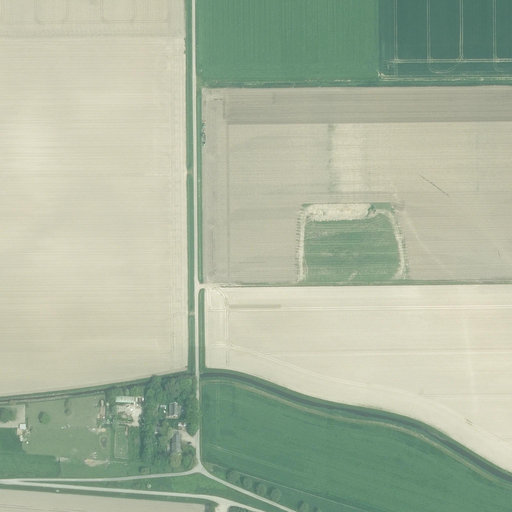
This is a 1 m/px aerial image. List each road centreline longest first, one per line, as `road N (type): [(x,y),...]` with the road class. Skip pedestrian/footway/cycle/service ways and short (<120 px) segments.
road 1 (unclassified): [(199,469),(191,0)]
road 2 (unclassified): [(9,481),(208,498),(260,511)]
road 3 (unclassified): [(199,469),(9,481)]
